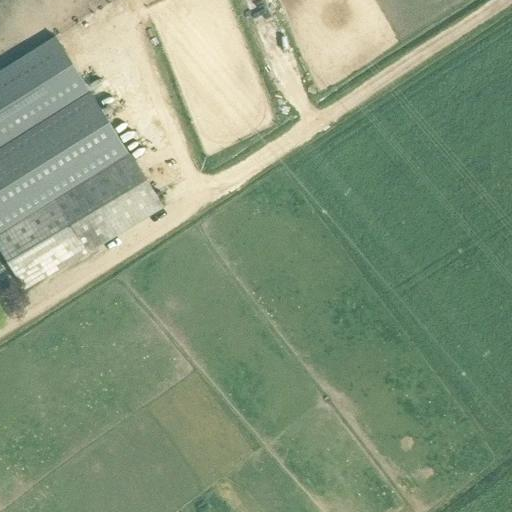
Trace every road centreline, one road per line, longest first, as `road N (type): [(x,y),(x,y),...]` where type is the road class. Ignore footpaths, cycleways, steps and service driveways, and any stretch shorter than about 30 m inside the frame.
road 1 (track): [(0,327),(201,200),(124,0)]
road 2 (track): [(201,200),(511,0)]
